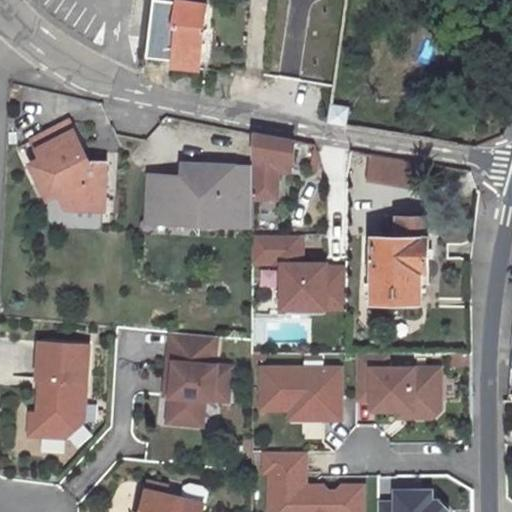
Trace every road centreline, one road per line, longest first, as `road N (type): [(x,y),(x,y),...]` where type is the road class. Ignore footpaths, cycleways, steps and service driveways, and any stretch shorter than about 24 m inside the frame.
road 1 (unclassified): [(120,96),(511,165)]
road 2 (residential): [(511,217),(497,273),(494,511)]
road 3 (unclassified): [(120,96),(40,51),(21,24)]
